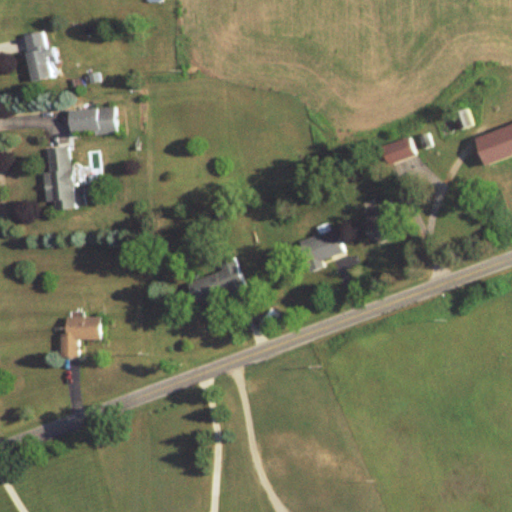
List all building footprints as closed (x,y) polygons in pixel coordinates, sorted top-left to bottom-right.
[(25,36),(33,82),(53,79),(45,32),(25,36)] [(117,131),(116,108),(70,110),(71,133),(117,131)] [(486,167),(511,157),(511,125),(476,139),(486,167)] [(382,146),(388,164),(415,155),(409,137),(382,146)] [(56,209),(83,207),(82,191),(76,191),(72,145),(48,147),(50,171),(45,171),(47,201),(56,200),(56,209)] [(363,211),(377,244),(393,238),(386,222),(397,217),(390,200),(363,211)] [(344,253),(337,228),(299,239),(306,264),(344,253)] [(188,283),(197,310),(247,293),(234,254),(219,259),(223,272),(188,283)] [(62,358),(80,358),(80,339),(102,339),(102,317),(68,317),(68,334),(62,334),(62,358)]
